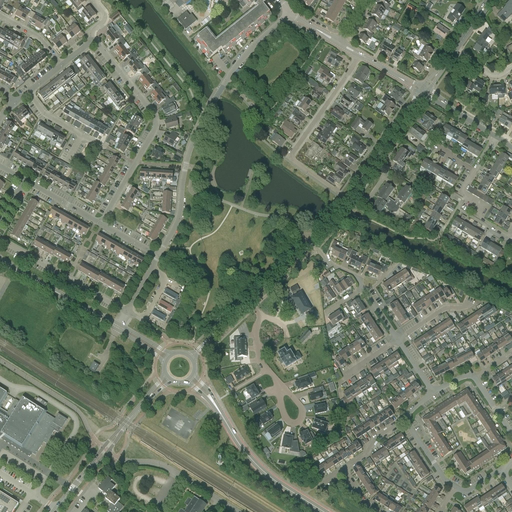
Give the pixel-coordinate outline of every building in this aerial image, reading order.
[(81,6),(86,2),(83,0),(79,0),(75,4),(78,8),(76,10),(78,12),(83,8),(81,6)] [(254,28),(260,23),(261,25),(265,22),(263,20),(269,16),(270,17),(272,16),(263,4),(265,2),(263,0),(244,0),(245,0),(240,4),(243,8),(248,4),(250,7),(254,4),(255,6),(256,5),(257,6),(216,39),(207,28),(194,39),(196,41),(198,40),(202,45),(200,47),(203,51),(205,49),(209,55),(208,56),(209,58),(221,49),(225,54),(227,52),(226,50),(231,46),(233,48),(237,44),(235,43),(241,38),(242,40),(246,37),(245,35),(250,31),(252,33),(256,29),(254,28)] [(333,3),(331,7),(339,12),(342,7),(330,0),(329,0),(329,1),(331,3),(332,3),(333,3)] [(383,5),(389,8),(390,6),(389,5),(391,0),(390,0),(379,0),(384,3),(383,5)] [(511,1),(510,0),(505,6),(506,6),(497,15),(504,22),(511,13),(511,1)] [(26,9),(21,6),(19,4),(15,10),(18,11),(15,16),(20,19),(25,11),(26,9)] [(328,12),(336,17),(339,12),(331,7),(327,5),(326,7),(330,9),(328,12)] [(374,10),(383,15),(386,10),(387,11),(389,8),(383,5),(382,8),(377,5),(374,10)] [(407,9),(415,14),(417,10),(409,5),(407,9)] [(452,23),(455,19),(457,20),(464,10),(457,5),(447,19),(452,23)] [(83,19),(86,17),(93,11),(89,7),(85,10),(83,8),(78,12),(80,14),(80,15),(83,19)] [(374,10),(371,14),(376,17),(375,20),(380,23),(381,21),(382,20),(380,19),(383,15),(374,10)] [(25,22),(28,17),(30,18),(34,13),(31,11),(30,13),(25,11),(20,19),(25,22)] [(94,22),(92,19),(96,16),(93,11),(86,17),(89,22),(87,23),(89,26),(94,22)] [(119,12),(111,18),(114,22),(116,21),(121,17),(122,16),(119,12)] [(197,21),(191,15),(190,16),(187,12),(177,20),(185,30),(197,21)] [(326,16),(324,15),(322,13),(321,15),(333,23),(336,17),(328,12),(326,16)] [(33,20),(30,25),(35,27),(40,19),(35,16),(36,14),(34,13),(30,18),(33,20)] [(214,18),(212,15),(201,23),(204,26),(214,18)] [(48,21),(50,19),(47,18),(45,22),(40,19),(35,27),(40,30),(43,25),(46,27),(49,21),(48,21)] [(373,22),(368,19),(366,24),(375,29),(377,25),(379,26),(380,23),(375,20),(373,22)] [(73,23),(71,24),(73,27),(70,28),(76,36),(81,32),(77,28),(80,26),(76,21),(73,23)] [(107,37),(108,37),(109,39),(116,34),(113,30),(115,29),(115,28),(113,26),(115,25),(114,23),(112,24),(111,24),(107,27),(107,28),(109,31),(105,34),(105,35),(107,37)] [(366,34),(368,35),(372,38),(374,35),(372,34),(375,29),(366,24),(363,29),(368,32),(366,34)] [(444,39),(449,32),(439,24),(434,32),(444,39)] [(129,35),(133,32),(128,25),(124,28),(129,35)] [(68,35),(72,39),(76,36),(70,28),(66,32),(65,30),(62,32),(66,37),(68,35)] [(0,38),(4,41),(8,33),(9,32),(4,29),(4,31),(1,29),(0,31),(0,36),(0,37),(0,38)] [(491,40),(487,37),(490,34),(485,30),(477,41),(479,42),(477,44),(474,49),(481,54),(491,40)] [(9,44),(14,35),(9,32),(8,33),(4,41),(9,44)] [(67,43),(64,39),(66,37),(62,32),(60,34),(61,36),(57,39),(63,46),(67,43)] [(112,44),(113,44),(117,41),(119,43),(123,40),(121,36),(121,35),(118,32),(116,34),(109,39),(111,41),(111,42),(112,44)] [(357,39),(369,46),(372,41),(370,40),(372,38),(368,35),(366,34),(365,37),(360,34),(357,39)] [(14,46),(19,37),(14,35),(9,44),(14,46)] [(22,49),(25,43),(23,42),(23,40),(19,37),(14,46),(18,49),(19,47),(22,49)] [(51,41),(58,50),(63,46),(57,39),(55,37),(51,41)] [(117,53),(118,53),(120,55),(126,50),(123,46),(126,43),(123,40),(119,43),(117,45),(119,47),(116,50),(116,51),(117,53)] [(392,43),(387,40),(386,41),(384,40),(380,45),(383,47),(380,52),(385,54),(390,46),(392,43)] [(421,44),(425,46),(422,51),(431,57),(432,54),(433,51),(427,48),(429,45),(422,41),(421,44)] [(390,57),(393,52),(395,54),(397,50),(400,46),(397,44),(395,48),(390,46),(385,54),(390,57)] [(124,60),(127,57),(129,59),(137,53),(134,49),(129,53),(126,50),(120,55),(121,57),(121,58),(123,60),(124,60)] [(37,54),(43,61),(47,58),(41,50),(37,54)] [(329,54),(332,56),(328,62),(337,68),(342,61),(336,57),(338,54),(331,50),(329,54)] [(397,62),(400,57),(403,58),(406,53),(403,51),(403,53),(397,50),(395,54),(392,59),(397,62)] [(421,58),(423,59),(427,62),(428,59),(429,59),(431,57),(422,51),(419,56),(415,54),(413,57),(420,61),(421,58)] [(129,68),(130,68),(132,70),(138,64),(135,61),(138,58),(136,56),(138,54),(137,53),(129,59),(131,62),(127,65),(128,65),(127,66),(129,68)] [(33,57),(39,64),(43,61),(37,54),(33,57)] [(81,62),(84,66),(92,61),(88,56),(86,57),(84,55),(79,59),(81,62)] [(29,61),(34,68),(39,64),(33,57),(29,61)] [(420,73),(423,68),(418,65),(420,62),(414,59),(413,61),(414,62),(411,68),(420,73)] [(24,64),(30,71),(34,68),(29,61),(24,64)] [(88,71),(95,65),(92,61),(84,66),(88,71)] [(24,64),(23,62),(16,68),(18,70),(19,70),(23,75),(25,73),(26,75),(30,71),(24,64)] [(134,75),(136,75),(139,72),(141,74),(147,69),(144,66),(143,67),(141,68),(138,64),(132,70),(133,71),(133,73),(134,75)] [(92,75),(99,69),(95,65),(88,71),(92,75)] [(65,73),(71,80),(75,76),(74,75),(76,73),(78,75),(80,73),(75,66),(70,70),(70,69),(65,73)] [(328,84),(333,78),(328,75),(330,72),(323,67),(319,73),(322,75),(320,78),(328,84)] [(368,73),(369,72),(361,68),(355,79),(362,84),(366,76),(367,77),(368,75),(369,74),(368,73)] [(95,80),(102,74),(99,69),(92,75),(95,80)] [(141,82),(142,83),(143,84),(150,79),(147,76),(149,74),(150,73),(147,69),(141,74),(143,76),(139,79),(139,80),(141,82)] [(5,83),(10,74),(5,72),(1,80),(5,83)] [(61,76),(66,84),(71,80),(65,73),(61,76)] [(10,74),(5,83),(10,85),(15,77),(10,74)] [(95,80),(92,82),(96,87),(98,89),(101,86),(106,82),(105,80),(106,78),(102,74),(95,80)] [(68,89),(69,88),(66,84),(61,76),(56,80),(62,87),(64,90),(67,87),(68,89)] [(146,89),(147,89),(151,87),(153,89),(158,85),(155,82),(153,83),(150,79),(143,84),(145,86),(145,87),(146,89)] [(310,95),(318,100),(322,95),(321,94),(324,89),(310,79),(307,83),(315,88),(310,95)] [(468,81),(464,87),(471,91),(472,89),(479,93),(485,84),(477,79),(474,84),(468,81)] [(57,91),(62,87),(56,80),(52,83),(57,91)] [(101,86),(103,89),(106,93),(113,88),(110,83),(108,84),(106,82),(101,86)] [(47,87),(53,94),(57,91),(52,83),(47,87)] [(361,88),(368,92),(371,89),(364,84),(361,88)] [(153,97),(154,97),(155,99),(163,93),(163,92),(161,89),(160,89),(158,85),(153,89),(155,91),(151,94),(151,95),(153,97)] [(361,92),(362,91),(353,85),(352,86),(348,91),(349,91),(347,93),(352,97),(355,100),(356,98),(357,97),(358,97),(361,93),(361,92)] [(50,100),(54,97),(53,94),(47,87),(43,91),(49,98),(48,98),(50,100)] [(110,98),(117,92),(113,88),(106,93),(110,98)] [(401,99),(405,94),(396,88),(392,93),(392,94),(390,97),(397,102),(399,98),(401,99)] [(44,101),(48,98),(49,98),(43,91),(38,94),(44,101)] [(113,102),(121,97),(117,92),(110,98),(113,102)] [(158,104),(159,104),(163,101),(165,104),(167,102),(170,100),(167,96),(166,96),(164,93),(163,93),(155,99),(157,101),(157,102),(158,104)] [(383,106),(392,112),(394,109),(393,109),(395,106),(389,102),(391,100),(385,96),(382,100),(385,103),(383,106)] [(126,106),(123,102),(124,101),(121,97),(113,102),(117,107),(118,107),(120,110),(126,106)] [(178,110),(174,102),(176,102),(173,97),(171,99),(170,100),(167,102),(168,105),(167,106),(168,108),(163,110),(166,116),(169,115),(170,115),(171,115),(172,114),(171,113),(178,110)] [(313,107),(316,104),(309,98),(307,100),(304,97),(300,102),(308,108),(310,105),(313,107)] [(342,108),(344,109),(346,107),(348,108),(352,103),(354,104),(355,101),(350,98),(349,100),(344,97),(340,103),(344,105),(342,108)] [(309,114),(305,111),(308,108),(300,102),(300,103),(298,101),(295,104),(295,105),(296,106),(297,107),(296,107),(300,110),(299,111),(307,117),(309,114)] [(68,116),(69,117),(74,109),(68,106),(67,108),(65,106),(62,111),(64,113),(64,114),(68,116)] [(381,115),(382,112),(388,116),(390,114),(392,112),(383,106),(382,108),(378,106),(375,110),(381,115)] [(28,109),(26,111),(23,107),(18,110),(25,118),(29,115),(30,116),(32,114),(28,109)] [(350,113),(344,109),(342,112),(336,108),(331,115),(340,121),(345,114),(348,117),(350,113)] [(74,120),(79,111),(74,109),(69,117),(68,116),(67,119),(68,120),(70,117),(74,120)] [(299,127),(304,120),(299,116),(301,114),(295,109),(292,114),(295,117),(292,121),(299,127)] [(24,125),(21,122),(25,118),(18,110),(14,114),(18,118),(15,120),(21,127),(24,125)] [(80,123),(79,122),(83,114),(79,111),(74,120),(78,122),(77,124),(78,125),(80,123)] [(498,123),(504,126),(510,116),(503,112),(501,116),(502,116),(498,123)] [(84,125),(88,117),(83,114),(79,122),(80,123),(84,125)] [(137,114),(135,116),(132,121),(140,126),(143,121),(140,119),(142,116),(137,114)] [(432,126),(434,124),(436,120),(427,114),(423,120),(425,121),(422,126),(428,130),(431,126),(432,126)] [(165,122),(165,123),(165,122),(167,128),(166,128),(166,129),(178,126),(176,119),(177,119),(176,116),(167,118),(168,121),(165,122)] [(88,128),(89,128),(93,120),(88,117),(84,125),(88,128)] [(372,126),(367,122),(366,123),(362,121),(358,118),(351,127),(350,127),(349,128),(354,132),(360,124),(363,127),(362,129),(367,133),(372,126)] [(8,122),(7,121),(4,126),(12,131),(15,126),(16,124),(10,119),(8,122)] [(94,131),(98,123),(93,120),(89,128),(88,128),(87,130),(88,131),(89,128),(94,131)] [(291,138),(296,131),(292,129),(292,128),(290,127),(292,125),(285,120),(283,123),(285,124),(282,127),(284,127),(281,131),(291,138)] [(129,126),(137,130),(140,126),(132,121),(129,126)] [(338,123),(335,127),(328,122),(324,128),(325,128),(324,131),(331,136),(332,133),(337,127),(340,130),(343,127),(338,123)] [(99,134),(103,125),(98,123),(94,131),(98,133),(96,136),(98,137),(99,134)] [(46,127),(45,127),(41,124),(39,126),(37,125),(34,130),(36,131),(36,132),(41,135),(46,127)] [(46,138),(51,130),(46,127),(48,125),(46,124),(45,127),(46,127),(41,135),(46,138)] [(99,134),(104,136),(105,134),(108,136),(110,131),(108,129),(108,128),(103,125),(99,134)] [(129,126),(128,125),(125,129),(120,127),(119,129),(124,132),(126,130),(134,135),(137,130),(129,126)] [(446,136),(451,128),(445,125),(440,132),(446,136)] [(2,131),(10,135),(12,131),(4,126),(2,131)] [(425,133),(415,126),(410,132),(419,140),(420,140),(423,142),(428,136),(425,134),(425,133)] [(451,139),(456,131),(451,128),(446,136),(451,139)] [(124,136),(123,135),(124,132),(119,129),(117,132),(121,134),(119,139),(129,144),(132,140),(124,135),(124,136)] [(51,141),(55,133),(56,133),(58,131),(56,130),(55,132),(51,130),(46,138),(51,141)] [(0,133),(0,136),(7,140),(10,135),(2,131),(0,133)] [(281,147),(285,141),(278,136),(279,134),(275,131),(273,133),(276,135),(272,141),(281,147)] [(331,136),(324,131),(322,133),(321,132),(317,138),(325,144),(329,138),(331,136)] [(457,142),(462,134),(456,131),(451,139),(457,142)] [(56,144),(60,136),(56,133),(55,133),(51,141),(56,144)] [(163,141),(163,142),(162,143),(165,145),(166,143),(172,147),(178,136),(172,133),(169,137),(166,136),(163,141)] [(462,145),(465,140),(467,137),(462,134),(457,142),(462,145)] [(8,147),(10,145),(8,144),(10,142),(7,140),(0,136),(0,142),(4,145),(8,147)] [(60,136),(56,144),(61,147),(60,148),(63,149),(67,142),(64,141),(66,138),(60,136)] [(361,155),(366,149),(358,143),(360,140),(355,136),(351,141),(355,144),(352,148),(361,155)] [(119,139),(117,144),(126,149),(129,144),(119,139)] [(466,151),(471,143),(465,140),(462,145),(461,148),(466,151)] [(320,154),(323,150),(319,148),(320,147),(314,143),(309,150),(308,150),(304,155),(312,160),(315,155),(317,157),(319,153),(320,154)] [(472,154),(476,147),(471,143),(466,151),(472,154)] [(114,149),(116,150),(124,154),(126,149),(117,144),(114,149)] [(420,145),(416,150),(424,156),(427,152),(424,150),(425,148),(420,145)] [(157,160),(158,157),(161,158),(164,152),(156,147),(152,153),(154,154),(152,157),(157,160)] [(476,147),(472,154),(477,158),(482,150),(476,147)] [(18,148),(17,151),(12,159),(17,161),(22,154),(23,151),(18,148)] [(404,160),(406,157),(409,159),(411,156),(413,157),(415,154),(406,148),(404,151),(401,148),(397,155),(404,160)] [(4,157),(6,158),(6,159),(9,160),(14,150),(12,149),(9,154),(7,156),(5,155),(4,157)] [(511,155),(504,151),(502,154),(501,153),(498,159),(505,163),(509,158),(511,160),(511,155)] [(22,164),(26,156),(22,154),(17,161),(22,164)] [(354,165),(358,160),(350,154),(344,164),(349,168),(352,164),(354,165)] [(175,155),(173,159),(180,163),(182,159),(175,155)] [(404,160),(397,155),(392,161),(396,163),(394,166),(402,171),(404,169),(402,168),(404,165),(402,163),(404,160)] [(27,167),(31,159),(26,156),(22,164),(27,167)] [(109,160),(117,165),(120,160),(113,156),(111,159),(110,159),(109,160)] [(82,166),(86,160),(80,157),(77,163),(82,166)] [(31,169),(36,162),(31,159),(27,167),(31,169)] [(426,170),(430,162),(425,159),(420,167),(426,170)] [(494,164),(502,169),(505,163),(498,159),(494,164)] [(117,165),(109,160),(108,162),(109,163),(108,165),(115,169),(117,165)] [(36,172),(40,165),(36,162),(31,169),(36,172)] [(43,162),(41,165),(40,165),(36,172),(41,175),(47,165),(43,162)] [(431,173),(436,165),(430,162),(426,170),(431,173)] [(336,174),(343,179),(347,174),(343,170),(345,167),(339,163),(335,169),(338,171),(336,174)] [(491,170),(499,174),(502,169),(494,164),(491,170)] [(115,169),(108,165),(106,168),(105,168),(104,169),(112,174),(115,169)] [(436,176),(441,169),(436,165),(431,173),(436,176)] [(49,179),(53,172),(48,169),(44,177),(49,179)] [(112,174),(104,169),(103,171),(104,171),(102,174),(110,178),(112,174)] [(442,180),(446,172),(441,169),(436,176),(442,180)] [(55,171),(54,170),(53,172),(49,179),(53,182),(58,174),(54,172),(55,171)] [(488,175),(494,179),(496,180),(499,174),(491,170),(488,175)] [(447,183),(452,175),(446,172),(442,180),(447,183)] [(63,175),(62,175),(61,176),(58,174),(53,182),(58,185),(62,177),(63,175)] [(110,178),(102,174),(101,177),(100,177),(99,178),(107,183),(110,178)] [(343,179),(336,174),(334,177),(331,174),(326,180),(332,184),(334,181),(339,185),(343,179)] [(483,179),(491,184),(494,179),(488,175),(486,174),(483,179)] [(452,175),(447,183),(453,186),(458,179),(452,175)] [(67,180),(62,177),(58,185),(63,187),(67,180)] [(107,183),(99,178),(98,180),(99,180),(98,183),(96,182),(105,187),(107,183)] [(480,185),(488,190),(491,184),(483,179),(480,185)] [(67,180),(63,187),(67,190),(72,182),(67,180)] [(76,181),(73,180),(72,182),(67,190),(72,193),(77,185),(74,184),(76,181)] [(105,187),(96,182),(93,187),(100,191),(103,186),(104,187),(105,187)] [(404,204),(413,191),(406,186),(404,188),(403,188),(399,193),(400,194),(395,202),(388,197),(394,189),(387,184),(385,186),(384,186),(380,191),(381,192),(377,197),(378,198),(373,205),(374,206),(372,209),(380,214),(386,205),(389,207),(387,210),(391,213),(395,212),(399,208),(400,209),(403,204),(404,204)] [(488,190),(480,185),(476,190),(477,191),(479,192),(482,193),(484,195),(485,195),(488,190)] [(100,191),(93,187),(91,191),(98,195),(100,191)] [(129,193),(137,198),(138,196),(137,196),(139,192),(132,188),(129,193)] [(98,195),(91,191),(88,196),(95,200),(98,195)] [(126,198),(134,202),(135,199),(136,199),(137,198),(129,193),(126,198)] [(438,200),(446,204),(449,199),(442,194),(438,200)] [(95,200),(88,196),(85,200),(93,204),(95,200)] [(124,203),(132,207),(133,206),(132,205),(134,202),(126,198),(124,203)] [(29,204),(36,208),(38,203),(31,199),(29,204)] [(435,205),(443,210),(446,204),(438,200),(435,205)] [(131,213),(133,208),(132,207),(124,203),(121,208),(131,213)] [(26,208),(33,212),(36,208),(29,204),(26,208)] [(443,210),(435,205),(432,211),(433,212),(439,215),(443,210)] [(500,212),(508,216),(511,211),(503,206),(500,212)] [(24,213),(31,217),(33,212),(26,208),(24,213)] [(53,219),(58,211),(54,208),(49,215),(53,217),(52,218),(53,219)] [(58,211),(53,219),(55,220),(56,219),(59,220),(63,213),(58,211)] [(430,217),(438,222),(441,216),(439,215),(433,212),(430,217)] [(497,217),(505,222),(508,216),(500,212),(497,217)] [(21,217),(28,221),(31,217),(24,213),(21,217)] [(63,213),(59,220),(61,222),(61,223),(62,224),(67,216),(63,213)] [(67,216),(62,224),(64,225),(65,224),(67,225),(71,218),(67,216)] [(158,220),(165,225),(168,220),(161,216),(158,220)] [(18,222),(26,226),(28,221),(21,217),(18,222)] [(427,222),(434,227),(438,222),(430,217),(427,222)] [(505,222),(497,217),(494,223),(501,228),(505,222)] [(71,218),(67,225),(70,227),(70,228),(71,229),(76,221),(71,218)] [(457,229),(462,221),(456,218),(451,226),(457,229)] [(165,225),(158,220),(155,225),(163,229),(165,225)] [(76,221),(71,229),(73,230),(73,229),(76,230),(80,223),(76,221)] [(462,232),(467,224),(462,221),(457,229),(462,232)] [(16,226),(23,230),(26,226),(18,222),(16,226)] [(434,227),(427,222),(423,228),(431,233),(434,227)] [(80,223),(76,230),(79,232),(79,233),(80,234),(85,226),(80,223)] [(468,235),(472,227),(467,224),(462,232),(468,235)] [(163,229),(155,225),(153,229),(160,233),(163,229)] [(13,231),(21,235),(23,230),(16,226),(13,231)] [(85,226),(80,234),(82,235),(82,234),(85,236),(89,228),(85,226)] [(473,238),(478,231),(472,227),(468,235),(473,238)] [(160,233),(153,229),(150,234),(157,238),(160,233)] [(21,235),(13,231),(11,235),(18,239),(21,235)] [(472,242),(477,245),(483,234),(478,231),(473,238),(473,239),(472,242)] [(99,245),(104,237),(99,234),(95,241),(98,243),(98,244),(99,245)] [(157,238),(150,234),(148,238),(155,242),(157,238)] [(56,248),(43,241),(37,237),(34,242),(35,242),(34,246),(53,257),(53,255),(68,264),(70,260),(71,261),(73,256),(57,247),(56,248)] [(104,237),(99,245),(101,246),(102,245),(104,246),(108,239),(104,237)] [(108,239),(104,246),(107,248),(107,249),(108,250),(113,242),(108,239)] [(486,250),(490,243),(485,239),(480,247),(486,250)] [(343,247),(343,245),(340,244),(334,241),(331,248),(334,250),(331,256),(337,258),(343,247)] [(113,242),(108,250),(110,251),(110,250),(113,252),(117,244),(113,242)] [(491,254),(496,246),(490,243),(486,250),(491,254)] [(117,244),(113,252),(116,253),(116,254),(117,255),(122,247),(117,244)] [(505,252),(501,249),(496,246),(491,254),(497,257),(500,259),(505,252)] [(122,247),(117,255),(119,256),(119,255),(122,257),(126,249),(122,247)] [(349,257),(351,251),(348,249),(348,250),(343,247),(337,258),(343,261),(346,255),(349,257)] [(126,249),(122,257),(125,258),(124,259),(126,260),(131,252),(126,249)] [(352,251),(349,258),(351,259),(348,264),(354,267),(358,258),(356,257),(357,253),(352,251)] [(131,252),(126,260),(128,261),(128,260),(131,262),(135,255),(131,252)] [(135,255),(131,262),(134,263),(133,264),(135,265),(140,257),(135,255)] [(365,265),(368,258),(363,256),(361,259),(358,258),(354,267),(359,269),(362,264),(365,265)] [(140,257),(135,265),(136,266),(137,265),(140,267),(144,260),(140,257)] [(367,271),(373,274),(376,266),(373,265),(374,262),(369,260),(366,265),(369,267),(367,271)] [(124,291),(127,287),(101,272),(100,273),(81,262),(79,267),(80,268),(78,271),(97,282),(98,281),(121,294),(123,291),(124,291)] [(380,272),(384,274),(385,271),(386,271),(388,267),(381,263),(379,268),(376,266),(373,274),(378,276),(380,272)] [(414,279),(410,272),(408,274),(405,270),(401,273),(406,281),(408,284),(414,279)] [(396,276),(401,284),(406,281),(401,273),(396,276)] [(392,279),(397,287),(401,284),(396,276),(392,279)] [(341,284),(346,291),(351,288),(350,287),(355,284),(351,278),(348,279),(341,284)] [(326,279),(319,283),(326,293),(324,294),(330,302),(335,298),(328,286),(327,286),(329,284),(326,279)] [(387,282),(391,288),(392,290),(397,287),(392,279),(387,282)] [(333,280),(329,283),(336,294),(339,292),(341,295),(346,291),(341,284),(339,281),(335,284),(333,280)] [(385,291),(387,292),(388,293),(389,292),(392,293),(393,293),(394,292),(392,290),(391,288),(387,282),(383,286),(385,290),(385,291)] [(298,285),(291,289),(294,294),(295,293),(296,296),(293,298),(297,307),(307,301),(302,293),(298,295),(297,292),(300,290),(298,285)] [(447,299),(455,294),(451,288),(448,289),(447,288),(446,288),(445,287),(444,287),(441,289),(440,288),(442,291),(442,292),(445,296),(447,299)] [(435,291),(440,299),(439,300),(441,302),(443,301),(441,298),(445,296),(442,292),(442,291),(440,288),(435,291)] [(179,296),(166,289),(164,294),(176,301),(179,296)] [(431,294),(436,302),(439,300),(440,299),(435,291),(431,294)] [(426,297),(431,305),(430,306),(432,308),(434,307),(432,304),(436,302),(431,294),(426,297)] [(425,295),(420,298),(422,300),(427,308),(430,306),(431,305),(426,297),(425,295)] [(173,307),(161,300),(158,306),(170,313),(173,307)] [(355,310),(362,305),(359,300),(353,303),(352,301),(346,304),(349,309),(352,307),(355,310)] [(417,303),(422,311),(421,312),(423,314),(425,313),(423,310),(427,308),(422,300),(417,303)] [(307,301),(297,307),(302,315),(306,313),(308,316),(307,316),(310,321),(316,317),(314,312),(310,314),(308,312),(312,310),(307,301)] [(392,311),(400,306),(397,302),(389,307),(392,311)] [(422,311),(417,303),(413,307),(418,314),(421,312),(422,311)] [(357,319),(362,316),(361,314),(366,310),(362,305),(355,310),(357,313),(354,314),(354,315),(357,319)] [(497,312),(493,306),(490,308),(489,305),(484,308),(488,315),(489,317),(497,312)] [(395,316),(403,311),(400,306),(392,311),(395,316)] [(484,318),(488,315),(484,308),(479,311),(484,318)] [(398,320),(406,315),(403,311),(395,316),(398,320)] [(480,323),(485,320),(484,318),(479,311),(475,314),(479,321),(480,323)] [(347,319),(344,314),(341,316),(339,312),(333,315),(338,323),(342,320),(343,322),(347,319)] [(363,324),(368,321),(371,319),(368,314),(360,319),(363,324)] [(479,321),(475,314),(470,317),(475,324),(479,321)] [(326,326),(329,331),(332,329),(332,330),(336,327),(335,325),(338,323),(333,315),(328,319),(331,323),(326,326)] [(406,315),(398,320),(401,325),(409,320),(406,315)] [(466,320),(470,327),(475,324),(470,317),(466,320)] [(366,328),(368,327),(374,323),(371,319),(368,321),(363,324),(366,328)] [(445,322),(450,330),(449,329),(450,328),(454,326),(449,319),(445,322)] [(470,327),(466,320),(461,323),(466,330),(470,327)] [(440,325),(446,333),(450,330),(445,322),(440,325)] [(369,333),(377,328),(374,323),(368,327),(366,328),(369,333)] [(467,332),(466,330),(461,323),(457,326),(461,333),(462,335),(467,332)] [(436,328),(441,336),(446,333),(440,325),(436,328)] [(372,337),(380,332),(377,328),(369,333),(372,337)] [(441,336),(436,328),(431,331),(437,339),(441,336)] [(312,334),(308,330),(298,341),(302,344),(312,334)] [(431,341),(432,342),(437,339),(431,331),(427,334),(431,341)] [(380,332),(372,337),(375,342),(383,337),(380,332)] [(502,336),(503,338),(508,344),(511,341),(511,340),(507,333),(502,336)] [(422,337),(427,344),(431,341),(427,334),(422,337)] [(241,337),(234,338),(234,342),(237,342),(237,349),(247,349),(247,346),(246,346),(246,340),(241,340),(241,337)] [(355,340),(356,342),(361,350),(360,351),(362,353),(364,352),(362,349),(366,347),(361,339),(359,337),(355,340)] [(422,347),(427,344),(422,337),(418,340),(422,347)] [(499,341),(503,347),(508,344),(503,338),(499,340),(499,341)] [(494,344),(499,350),(503,347),(499,341),(499,340),(498,339),(493,342),(494,344)] [(423,348),(422,347),(418,340),(413,343),(419,351),(423,348)] [(352,345),(357,353),(360,351),(361,350),(356,342),(352,345)] [(499,350),(494,344),(490,347),(494,353),(499,350)] [(347,348),(352,356),(351,357),(353,359),(355,357),(353,355),(357,353),(352,345),(347,348)] [(485,350),(490,356),(494,353),(490,347),(485,350)] [(343,351),(348,359),(351,357),(352,356),(347,348),(343,351)] [(238,357),(235,357),(235,361),(242,360),(242,357),(247,357),(246,352),(247,352),(247,349),(237,349),(238,357)] [(283,363),(286,367),(296,361),(302,358),(298,352),(293,355),(290,351),(287,353),(287,352),(286,352),(284,349),(278,353),(280,358),(278,359),(281,364),(283,363)] [(474,358),(469,349),(464,351),(469,360),(474,358)] [(481,353),(485,359),(490,356),(485,350),(481,353)] [(339,357),(340,357),(343,362),(348,359),(343,351),(338,354),(339,356),(339,357)] [(392,356),(391,353),(389,351),(387,352),(389,355),(390,356),(389,356),(390,357),(388,359),(392,365),(393,367),(398,364),(392,356)] [(459,354),(460,356),(464,363),(469,360),(464,351),(459,354)] [(397,353),(392,356),(398,364),(397,362),(401,359),(397,353)] [(485,359),(481,353),(476,356),(481,362),(485,359)] [(455,356),(456,358),(459,365),(464,363),(460,356),(459,354),(455,356)] [(455,356),(450,359),(454,367),(459,365),(456,358),(455,356)] [(334,364),(337,369),(340,367),(344,365),(346,367),(348,366),(346,363),(345,364),(343,362),(340,357),(339,357),(335,359),(335,360),(334,361),(335,363),(334,364)] [(389,370),(388,368),(383,362),(382,359),(380,361),(381,363),(379,365),(384,373),(389,370)] [(383,362),(388,368),(389,370),(388,368),(392,365),(388,359),(383,362)] [(446,363),(450,370),(454,367),(450,359),(445,361),(446,363)] [(99,366),(94,362),(89,369),(95,373),(99,366)] [(441,365),(441,366),(445,372),(450,370),(446,363),(441,365)] [(502,365),(504,368),(505,370),(511,379),(511,378),(511,370),(510,367),(507,369),(504,364),(502,365)] [(374,368),(379,374),(380,376),(384,373),(379,365),(374,368)] [(435,366),(436,368),(440,375),(445,372),(441,366),(441,365),(437,368),(436,366),(435,366)] [(436,368),(435,366),(431,369),(435,377),(440,375),(436,368)] [(247,367),(234,374),(237,381),(251,374),(247,367)] [(381,378),(380,376),(379,374),(374,368),(370,371),(376,381),(381,378)] [(501,373),(507,382),(511,379),(505,370),(501,373)] [(367,377),(365,374),(363,371),(361,373),(371,387),(376,384),(370,376),(367,377)] [(504,388),(502,385),(496,376),(495,374),(493,371),(491,372),(491,374),(492,377),(493,376),(494,378),(492,379),(496,386),(497,388),(498,387),(501,390),(504,388)] [(361,377),(363,380),(361,382),(365,388),(367,390),(371,387),(361,373),(360,374),(361,377)] [(501,373),(496,376),(502,385),(507,382),(501,373)] [(302,381),(296,383),(297,387),(298,387),(299,389),(303,388),(304,389),(308,387),(307,387),(312,385),(309,379),(310,378),(309,375),(300,378),(302,381)] [(420,388),(414,381),(410,385),(411,386),(416,392),(420,388)] [(251,391),(246,394),(248,398),(256,394),(255,392),(258,390),(254,382),(253,383),(252,382),(249,383),(249,384),(248,385),(251,391)] [(356,385),(357,385),(362,393),(361,391),(365,388),(361,382),(356,385)] [(352,388),(358,396),(362,393),(357,385),(356,385),(352,388)] [(416,392),(411,386),(410,385),(406,388),(412,395),(416,392)] [(325,393),(323,387),(313,390),(314,394),(310,395),(311,401),(322,398),(321,394),(325,393)] [(406,388),(405,387),(401,390),(401,391),(408,399),(412,395),(406,388)] [(347,391),(348,391),(353,399),(358,396),(352,388),(347,391)] [(465,402),(472,413),(473,415),(475,417),(476,416),(483,412),(483,411),(480,407),(473,397),(475,396),(473,393),(471,395),(467,389),(453,398),(458,405),(458,407),(465,402)] [(353,399),(348,391),(347,391),(343,394),(348,402),(353,399)] [(397,394),(399,397),(404,402),(408,399),(401,391),(397,394)] [(52,434),(50,433),(52,429),(50,428),(55,419),(46,413),(47,411),(23,396),(21,399),(19,402),(16,400),(7,413),(0,408),(0,438),(3,440),(30,457),(32,453),(35,456),(42,445),(41,444),(43,442),(46,444),(52,434)] [(394,399),(400,406),(404,402),(399,397),(397,399),(396,397),(394,399)] [(458,405),(453,398),(453,397),(448,400),(453,408),(458,405)] [(393,398),(389,401),(391,403),(391,404),(395,409),(400,406),(394,399),(393,398)] [(257,413),(266,407),(262,400),(251,406),(253,410),(254,409),(257,413)] [(453,408),(448,400),(443,403),(449,411),(453,408)] [(449,411),(443,403),(439,406),(444,414),(449,411)] [(324,405),(314,407),(315,414),(325,412),(324,405)] [(435,410),(440,417),(444,414),(439,406),(434,409),(435,410)] [(389,418),(394,415),(388,407),(383,410),(389,418)] [(379,413),(384,421),(389,418),(383,410),(379,413)] [(441,418),(440,417),(435,410),(421,419),(425,425),(423,426),(425,429),(426,428),(432,438),(433,439),(440,434),(441,433),(434,423),(441,418)] [(483,412),(476,416),(479,421),(487,415),(484,410),(483,411),(483,412)] [(262,418),(260,416),(255,419),(258,424),(261,422),(263,425),(272,419),(271,417),(272,417),(270,413),(262,418)] [(375,416),(380,424),(384,421),(379,413),(375,416)] [(55,419),(50,428),(52,429),(58,433),(61,428),(62,429),(67,420),(58,414),(55,419)] [(487,415),(479,421),(482,425),(490,420),(487,415)] [(375,416),(370,419),(375,427),(380,424),(375,416)] [(312,428),(321,431),(320,433),(324,434),(324,432),(325,433),(325,432),(328,426),(329,426),(331,419),(327,418),(325,424),(323,423),(320,422),(315,420),(314,422),(314,423),(313,425),(313,426),(312,428)] [(366,422),(368,426),(371,430),(375,427),(370,419),(366,422)] [(490,420),(482,425),(485,429),(493,424),(490,420)] [(361,425),(366,433),(371,430),(368,426),(366,422),(361,425)] [(488,434),(495,429),(495,430),(496,429),(493,424),(485,429),(488,434)] [(269,427),(264,432),(266,434),(268,433),(272,439),(275,436),(276,437),(279,435),(278,434),(282,431),(277,425),(271,430),(269,427)] [(361,425),(357,428),(362,436),(366,433),(361,425)] [(362,436),(357,428),(352,431),(353,433),(357,439),(362,436)] [(487,450),(488,451),(492,458),(493,457),(506,449),(502,443),(505,441),(503,439),(502,440),(495,430),(495,429),(488,434),(487,435),(494,445),(487,450)] [(300,438),(302,441),(303,441),(305,445),(312,441),(315,439),(312,432),(308,434),(307,431),(304,433),(303,432),(300,434),(301,438),(300,438)] [(396,437),(401,445),(406,442),(405,440),(401,434),(396,437)] [(440,434),(433,439),(432,438),(431,439),(435,444),(443,438),(440,434)] [(284,436),(282,447),(299,451),(298,443),(292,442),(292,439),(290,438),(290,437),(284,436)] [(401,445),(396,437),(392,440),(397,448),(401,445)] [(443,438),(435,444),(438,448),(446,443),(443,438)] [(387,443),(392,451),(397,448),(392,440),(387,443)] [(352,444),(357,452),(362,449),(358,443),(357,441),(352,444)] [(392,451),(387,443),(383,446),(384,448),(388,454),(392,451)] [(446,443),(438,448),(441,453),(449,447),(446,443)] [(352,444),(348,447),(353,455),(357,452),(352,444)] [(342,449),(348,457),(348,458),(353,455),(348,447),(343,450),(342,449)] [(449,447),(441,453),(444,457),(452,452),(449,447)] [(390,456),(389,455),(388,454),(384,448),(380,451),(385,459),(390,456)] [(338,452),(343,460),(348,457),(342,449),(338,452)] [(380,451),(375,454),(381,462),(385,459),(380,451)] [(406,457),(409,461),(417,456),(414,451),(406,457)] [(492,458),(488,451),(483,454),(489,462),(494,459),(493,457),(492,458)] [(343,460),(338,452),(333,455),(339,463),(343,460)] [(456,462),(463,457),(460,452),(453,457),(456,462)] [(371,457),(376,466),(381,462),(375,454),(371,457)] [(479,457),(484,465),(489,462),(483,454),(479,457)] [(329,458),(334,466),(339,463),(333,455),(329,458)] [(412,466),(420,461),(417,456),(409,461),(412,466)] [(459,466),(466,461),(463,457),(456,462),(459,466)] [(474,459),(480,468),(484,465),(479,457),(474,459)] [(324,461),(330,469),(334,466),(329,458),(324,461)] [(470,462),(475,469),(474,470),(475,471),(480,468),(474,459),(470,462)] [(324,461),(320,464),(325,472),(330,469),(324,461)] [(420,461),(412,466),(415,470),(423,465),(420,461)] [(475,469),(470,462),(469,461),(467,463),(466,461),(459,466),(460,467),(458,468),(460,471),(462,470),(465,476),(474,470),(475,469)] [(316,469),(321,475),(325,472),(320,464),(315,467),(316,468),(316,469)] [(353,469),(356,474),(362,470),(359,465),(353,469)] [(415,470),(418,475),(426,470),(423,465),(415,470)] [(359,479),(367,473),(364,469),(362,470),(356,474),(359,479)] [(426,470),(418,475),(421,479),(423,478),(423,479),(429,474),(426,470)] [(362,483),(368,479),(365,474),(367,473),(359,479),(362,483)] [(100,484),(101,485),(98,489),(103,492),(102,493),(104,495),(105,494),(108,496),(111,492),(117,484),(108,477),(103,483),(102,482),(100,484)] [(365,488),(368,486),(371,483),(368,479),(362,483),(365,488)] [(371,483),(368,486),(365,488),(368,492),(374,488),(371,483)] [(507,493),(506,491),(501,485),(497,488),(502,496),(507,493)] [(368,492),(371,497),(379,491),(376,487),(374,488),(368,492)] [(432,492),(439,496),(442,491),(435,487),(432,492)] [(492,491),(497,499),(502,496),(497,488),(492,491)] [(488,494),(493,502),(497,499),(492,491),(488,494)] [(0,511),(13,511),(19,504),(0,492),(0,511)] [(112,504),(115,506),(118,502),(120,499),(111,492),(108,496),(105,499),(112,504)] [(432,492),(429,496),(436,500),(439,496),(432,492)] [(383,493),(381,495),(379,494),(375,500),(379,503),(385,494),(383,493)] [(386,498),(387,496),(385,494),(379,503),(384,506),(388,500),(386,498)] [(483,497),(488,505),(493,502),(488,494),(483,497)] [(435,504),(435,503),(434,503),(436,500),(429,496),(428,495),(425,500),(433,505),(435,506),(438,508),(439,506),(436,505),(435,504)] [(202,511),(207,506),(194,497),(192,500),(189,498),(184,504),(188,506),(184,511),(181,509),(178,511),(202,511)] [(390,497),(388,500),(384,506),(389,509),(394,500),(390,497)] [(479,500),(483,506),(484,508),(488,505),(483,497),(479,500)] [(477,507),(478,509),(483,506),(479,500),(478,498),(473,501),(477,507)] [(397,505),(399,503),(394,500),(389,509),(393,511),(397,506),(397,505)] [(425,500),(422,504),(424,505),(430,509),(433,505),(425,500)] [(473,510),(477,507),(473,501),(468,504),(473,510)] [(112,504),(107,511),(108,511),(119,511),(124,507),(118,502),(115,506),(112,504)]
